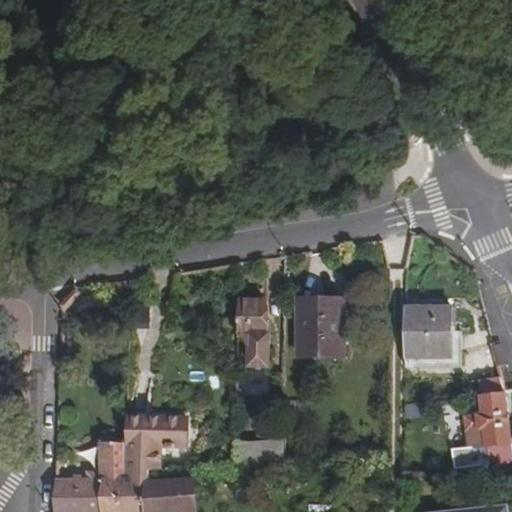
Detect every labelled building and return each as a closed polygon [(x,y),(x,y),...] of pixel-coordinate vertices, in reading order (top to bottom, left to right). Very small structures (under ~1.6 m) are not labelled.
[(177,72),(157,78),(167,108),(187,101),(177,72)] [(94,190),(76,192),(78,210),(96,208),(94,190)] [(133,306),(130,283),(100,287),(103,310),(133,306)] [(346,300),(299,300),(298,359),(345,360),(346,300)] [(257,301),(239,301),(239,339),(252,339),(252,366),(268,366),(268,317),(257,301)] [(453,307),(406,308),(405,370),(462,370),(463,333),(452,333),(453,307)] [(511,439),(508,395),(503,380),(481,382),(484,413),(465,415),(469,446),(487,444),(490,465),(511,462),(511,439)] [(148,473),(160,472),(160,451),(166,451),(166,454),(173,454),(173,452),(183,452),(183,422),(157,421),(157,428),(149,428),(149,421),(127,419),(126,447),(123,511),(146,511),(147,486),(148,473)] [(282,462),(282,441),(236,445),(235,465),(282,462)] [(85,481),(57,481),(55,511),(123,511),(126,447),(103,446),(102,472),(102,481),(85,481)] [(85,472),(85,481),(102,481),(102,472),(85,472)] [(196,511),(195,483),(147,486),(146,511),(196,511)]
